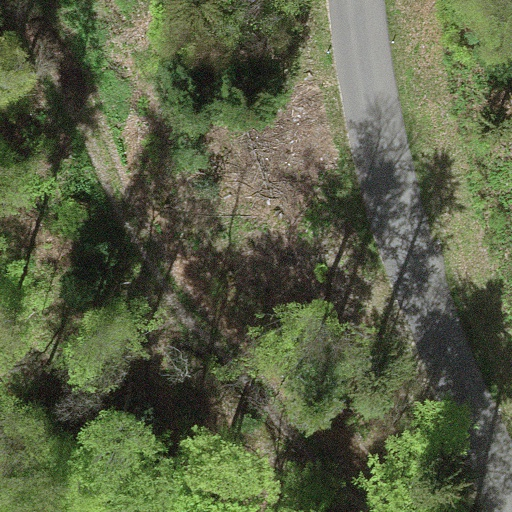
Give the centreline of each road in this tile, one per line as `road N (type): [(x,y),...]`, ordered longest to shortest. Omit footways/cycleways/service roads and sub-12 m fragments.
road 1 (track): [(376,511),(259,396),(147,256),(64,74),(7,0)]
road 2 (tertiary): [(511,477),(430,302),(389,173),(360,0)]
